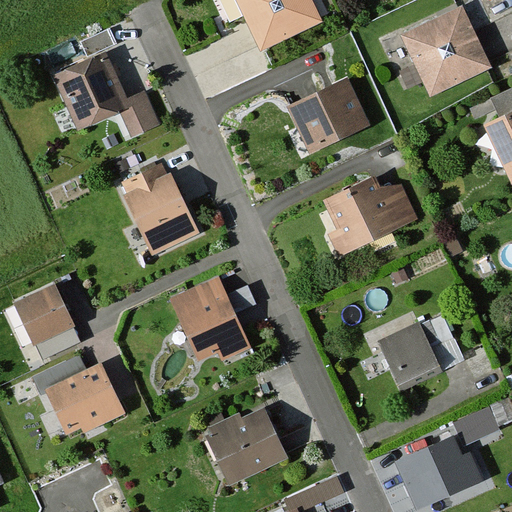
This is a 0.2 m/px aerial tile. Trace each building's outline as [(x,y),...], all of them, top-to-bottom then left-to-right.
[(309,0),(233,0),(256,51),(320,22),(309,0)] [(462,9),(403,37),(431,96),(489,68),(462,9)] [(107,31),(78,43),(85,58),(113,45),(107,31)] [(101,56),(54,77),(75,125),(122,104),(101,56)] [(369,127),(346,80),(285,109),(297,134),(310,138),(317,152),(369,127)] [(154,126),(142,99),(129,105),(141,132),(154,126)] [(511,117),(486,130),(511,181),(511,180),(511,117)] [(188,223),(159,166),(120,186),(149,242),(188,223)] [(369,184),(323,205),(346,255),(392,234),(369,184)] [(57,283),(15,304),(35,346),(78,325),(57,283)] [(183,315),(201,356),(242,338),(224,297),(183,315)] [(441,314),(376,344),(399,392),(441,372),(425,340),(436,335),(441,346),(454,340),(441,314)] [(105,363),(49,389),(69,431),(109,412),(113,419),(128,412),(105,363)] [(465,442),(503,424),(491,400),(453,418),(465,442)] [(290,452),(269,404),(230,421),(227,416),(209,424),(233,478),(290,452)] [(445,445),(395,467),(411,503),(461,481),(445,445)] [(326,478),(300,491),(307,506),(333,493),(326,478)]
